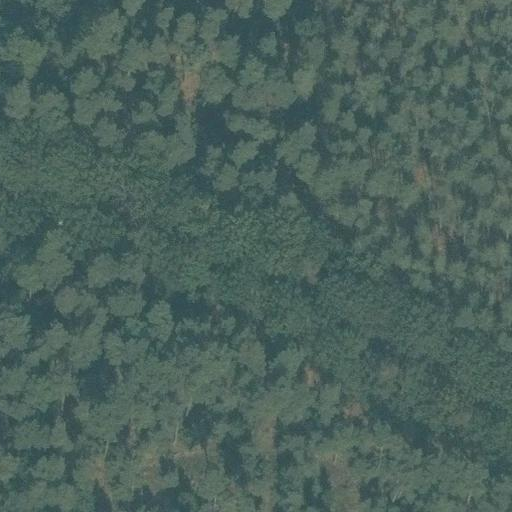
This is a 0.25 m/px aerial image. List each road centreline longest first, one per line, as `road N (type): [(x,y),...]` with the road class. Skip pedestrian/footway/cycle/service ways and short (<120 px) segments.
road 1 (track): [(0,191),(183,246),(326,309)]
road 2 (track): [(328,0),(326,309)]
road 3 (track): [(326,309),(511,418)]
